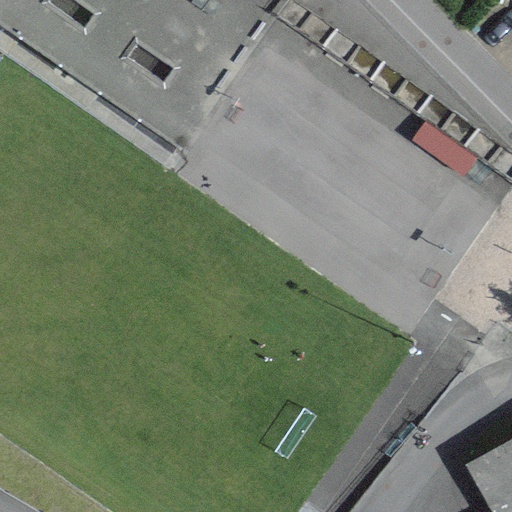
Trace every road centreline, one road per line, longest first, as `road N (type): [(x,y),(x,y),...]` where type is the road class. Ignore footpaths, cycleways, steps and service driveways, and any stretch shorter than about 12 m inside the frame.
road 1 (residential): [(380,511),(438,432),(481,395),(511,383)]
road 2 (residential): [(511,106),(408,0)]
